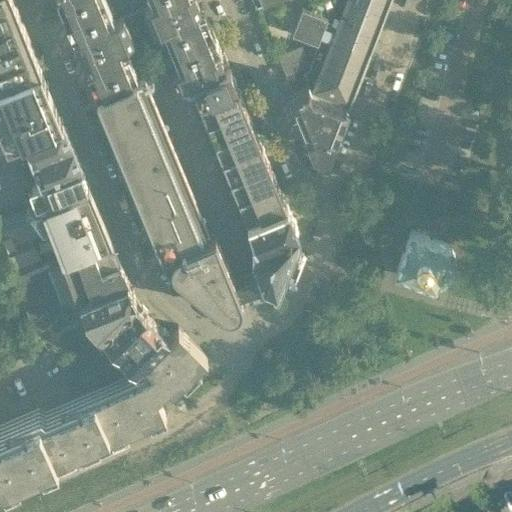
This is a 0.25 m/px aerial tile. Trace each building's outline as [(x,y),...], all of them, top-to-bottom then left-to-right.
[(13,0),(2,0),(0,1),(0,21),(19,13),(13,0)] [(132,79),(122,55),(118,46),(133,40),(123,16),(109,22),(101,4),(99,0),(57,0),(58,2),(65,19),(73,39),(76,37),(81,47),(76,49),(81,60),(85,58),(89,68),(86,70),(96,93),(132,79)] [(157,0),(158,1),(144,7),(154,31),(168,25),(172,34),(208,19),(204,8),(200,9),(196,0),(157,0)] [(348,101),(387,0),(343,0),(339,12),(329,8),(332,0),(312,0),(310,8),(301,5),(292,30),(310,37),(307,45),(317,49),(312,63),(311,63),(312,65),(300,71),(306,83),(309,82),(312,88),(348,101)] [(144,7),(123,16),(133,40),(154,31),(144,7)] [(19,13),(0,21),(0,40),(26,30),(19,13)] [(229,64),(223,51),(221,52),(208,19),(172,34),(185,65),(171,71),(176,84),(182,82),(182,84),(183,84),(183,83),(190,80),(203,74),(229,64)] [(26,30),(0,40),(0,59),(33,47),(26,30)] [(301,43),(278,53),(277,53),(287,76),(300,71),(312,65),(311,63),(309,64),(301,43)] [(33,47),(0,59),(0,78),(39,64),(33,47)] [(0,78),(0,124),(1,127),(6,139),(22,133),(21,131),(61,116),(57,105),(50,90),(39,64),(0,78)] [(237,84),(229,64),(203,74),(190,80),(198,100),(237,84)] [(209,233),(192,191),(144,73),(132,79),(96,93),(96,94),(162,253),(163,256),(165,259),(167,262),(169,264),(171,266),(221,308),(222,309),(224,310),(226,310),(228,311),(229,311),(231,310),(233,310),(235,309),(236,308),(237,307),(238,306),(239,305),(240,303),(241,302),(241,300),(241,298),(241,297),(241,295),(240,293),(215,231),(209,233)] [(348,101),(312,88),(309,82),(306,83),(292,89),(315,146),(323,149),(331,146),(336,130),(348,101)] [(245,104),(237,84),(198,100),(206,120),(245,104)] [(253,123),(245,104),(206,120),(214,139),(253,123)] [(25,142),(30,156),(72,141),(62,118),(22,133),(25,142)] [(260,141),(253,123),(214,139),(221,157),(260,141)] [(72,141),(30,156),(39,180),(80,164),(72,141)] [(269,161),(261,142),(260,141),(221,157),(230,177),(269,161)] [(277,180),(269,161),(230,177),(238,196),(277,180)] [(39,180),(31,182),(38,201),(39,200),(84,184),(87,183),(80,164),(39,180)] [(285,201),(277,181),(277,180),(238,196),(246,218),(285,202),(285,201)] [(39,200),(61,257),(111,239),(110,239),(87,183),(84,184),(39,200)] [(296,221),(295,219),(295,218),(294,219),(287,204),(287,203),(286,201),(285,202),(246,218),(253,234),(255,239),(254,241),(264,240),(297,226),(297,225),(297,223),(296,221)] [(282,269),(295,237),(296,237),(296,236),(297,234),(297,232),(297,230),(297,229),(297,226),(264,240),(254,241),(251,249),(263,280),(277,285),(283,269),(282,269)] [(411,229),(396,269),(435,284),(436,281),(437,281),(439,281),(442,281),(444,280),(444,279),(446,278),(446,277),(447,275),(449,274),(451,273),(452,272),(453,271),(454,269),(454,267),(454,266),(454,265),(454,263),(453,261),(453,260),(454,258),(454,257),(454,255),(454,253),(454,252),(453,250),(452,249),(451,247),(450,246),(450,245),(411,229)] [(48,262),(15,277),(28,315),(63,302),(61,296),(77,291),(79,297),(128,279),(111,239),(61,257),(48,262)] [(128,279),(79,297),(85,311),(88,314),(84,318),(100,334),(104,330),(136,299),(128,279)] [(13,292),(0,296),(0,298),(3,306),(4,306),(16,301),(13,292)] [(136,299),(104,330),(100,334),(116,350),(152,316),(136,299)] [(30,320),(21,300),(6,306),(15,327),(30,320)] [(152,316),(116,350),(122,357),(121,358),(132,369),(135,365),(143,357),(169,333),(152,316)] [(0,473),(1,476),(14,470),(12,466),(41,454),(43,458),(54,453),(56,458),(69,453),(68,449),(97,436),(98,440),(123,430),(121,426),(150,413),(152,417),(165,412),(157,394),(168,384),(172,388),(207,356),(178,325),(169,333),(143,357),(152,367),(147,372),(41,417),(38,412),(0,428),(0,473)]
